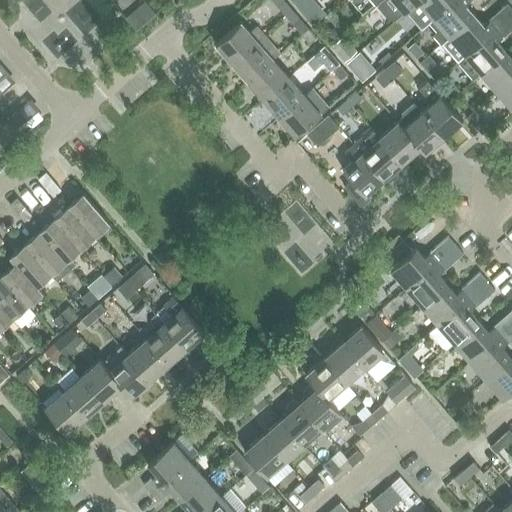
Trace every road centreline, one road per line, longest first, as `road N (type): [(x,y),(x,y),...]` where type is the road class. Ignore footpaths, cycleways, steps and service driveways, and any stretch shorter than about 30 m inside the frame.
road 1 (residential): [(374,250),(289,151),(268,165),(166,46)]
road 2 (residential): [(316,511),(407,433),(442,471),(511,414)]
road 3 (residential): [(112,511),(81,474),(136,424)]
road 4 (residential): [(72,121),(166,46)]
